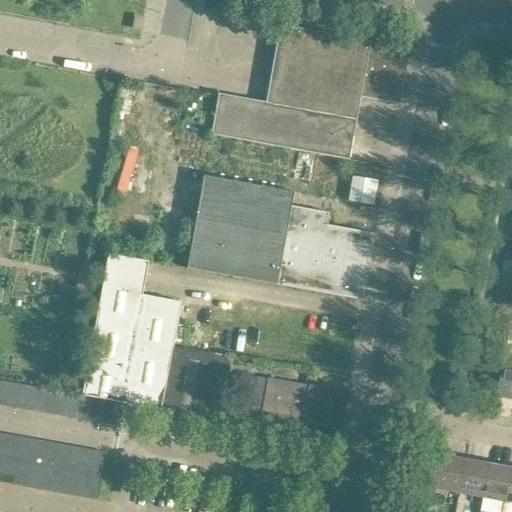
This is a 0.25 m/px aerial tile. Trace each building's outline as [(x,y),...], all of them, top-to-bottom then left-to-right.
[(141,31),(143,19),(136,17),(133,29),(141,31)] [(400,105),(410,50),(370,43),(371,42),(280,26),(266,103),(356,120),(361,98),(400,105)] [(266,103),(219,94),(218,96),(211,135),(290,149),(349,160),(356,120),(266,103)] [(187,269),(363,301),(364,295),(360,294),(368,255),(371,256),(375,234),(324,225),(327,212),(290,206),(292,192),(233,181),(204,176),(187,269)] [(143,202),(136,238),(184,246),(190,211),(143,202)] [(103,400),(114,402),(132,405),(149,408),(161,410),(172,348),(181,302),(142,296),(149,262),(108,255),(95,325),(94,331),(82,396),(91,397),(103,400)] [(182,303),(181,302),(172,348),(161,410),(220,421),(233,357),(174,347),(182,303)] [(511,366),(502,365),(496,396),(511,399),(511,366)] [(331,403),(333,391),(307,386),(307,387),(269,380),(260,428),(273,431),(275,417),(327,426),(330,407),(332,407),(333,403),(331,403)] [(4,406),(15,408),(20,385),(8,382),(8,383),(4,406)] [(15,408),(27,410),(32,387),(20,385),(15,408)] [(27,410),(39,413),(43,389),(32,387),(27,410)] [(39,413),(51,415),(55,391),(43,389),(39,413)] [(51,415),(63,417),(67,393),(55,391),(51,415)] [(67,393),(63,417),(76,419),(80,396),(67,393)] [(76,419),(87,421),(91,397),(82,396),(80,396),(76,419)] [(103,400),(91,397),(87,421),(99,423),(103,400)] [(110,425),(113,409),(114,402),(103,400),(99,423),(110,425)] [(11,436),(0,433),(0,458),(6,459),(11,436)] [(6,459),(18,461),(22,438),(11,436),(6,459)] [(34,440),(22,438),(18,461),(30,463),(34,440)] [(30,463),(42,466),(46,442),(34,440),(30,463)] [(58,444),(46,442),(42,466),(54,468),(58,444)] [(54,468),(66,470),(70,446),(58,444),(54,468)] [(82,449),(70,446),(66,470),(77,472),(82,449)] [(77,472),(89,474),(93,451),(82,449),(77,472)] [(105,453),(93,451),(89,474),(101,476),(105,453)] [(441,456),(417,451),(411,485),(435,489),(441,456)] [(435,489),(458,493),(465,460),(441,456),(435,489)] [(2,483),(14,486),(18,461),(6,459),(2,483)] [(488,464),(465,460),(458,493),(482,498),(488,464)] [(30,463),(18,461),(14,486),(26,488),(30,463)] [(26,488),(38,490),(42,466),(30,463),(26,488)] [(511,470),(511,468),(488,464),(482,498),(506,502),(511,470)] [(54,468),(42,466),(38,490),(49,492),(54,468)] [(49,492),(61,494),(66,470),(54,468),(49,492)] [(77,472),(66,470),(61,494),(73,496),(77,472)] [(73,496),(85,498),(89,474),(77,472),(73,496)] [(101,476),(89,474),(85,498),(97,500),(101,476)]
